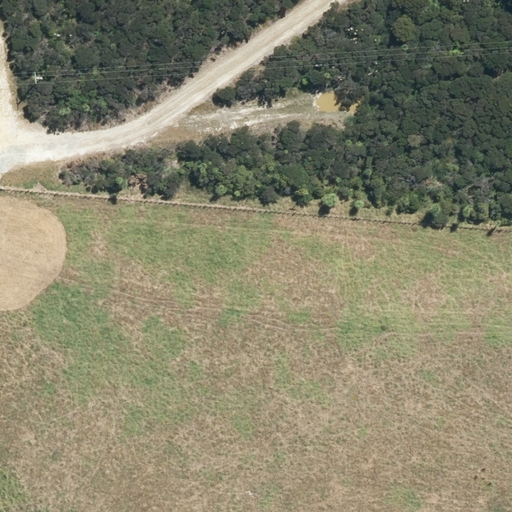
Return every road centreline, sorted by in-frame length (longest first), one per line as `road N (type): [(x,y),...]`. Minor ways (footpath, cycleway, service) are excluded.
road 1 (track): [(0,33),(13,127),(55,142),(155,123),(330,0)]
road 2 (track): [(155,123),(511,61)]
